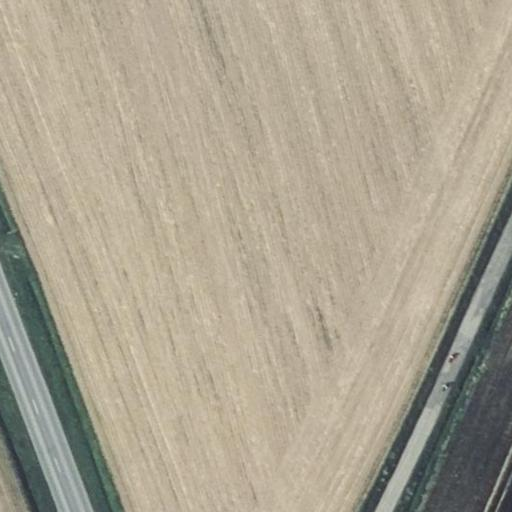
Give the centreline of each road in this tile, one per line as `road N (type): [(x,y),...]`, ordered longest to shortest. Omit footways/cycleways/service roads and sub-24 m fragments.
road 1 (unclassified): [(511,237),(383,511)]
road 2 (tertiary): [(74,511),(0,314)]
